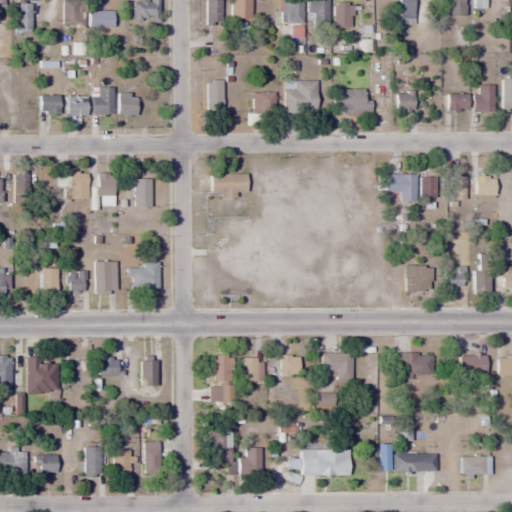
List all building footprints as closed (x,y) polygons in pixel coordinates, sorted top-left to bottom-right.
[(80,0),(61,0),(61,25),(80,25),(80,0)] [(157,0),(130,0),(131,21),(158,21),(157,0)] [(219,0),(204,0),(204,24),(219,24),(219,0)] [(228,0),(229,17),(249,17),(249,0),(228,0)] [(301,0),(279,0),(279,22),(301,22),(301,0)] [(305,0),(306,24),(327,24),(327,0),(305,0)] [(412,25),(412,0),(396,0),(397,25),(412,25)] [(445,0),(445,15),(463,15),(463,0),(445,0)] [(332,27),(351,27),(351,2),(332,2),(332,27)] [(13,33),(30,33),(30,3),(13,3),(13,33)] [(86,27),(111,27),(111,11),(86,11),(86,27)] [(511,78),(500,78),(500,113),(511,113),(511,78)] [(282,112),(315,112),(315,80),(282,80),(282,112)] [(221,81),(205,81),(205,113),(221,113),(221,81)] [(492,85),(477,85),(477,95),(470,95),(470,112),(492,112),(492,85)] [(110,115),(110,88),(90,88),(90,115),(110,115)] [(370,114),(370,99),(362,99),(362,89),(334,89),(334,114),(370,114)] [(274,93),(251,93),(251,116),(274,116),(274,93)] [(393,93),(393,112),(412,112),(412,93),(393,93)] [(444,112),(465,112),(465,93),(444,93),(444,112)] [(116,116),(134,116),(134,94),(116,94),(116,116)] [(57,113),(57,95),(37,95),(37,113),(57,113)] [(65,97),(65,116),(84,116),(84,97),(65,97)] [(27,172),(11,172),(11,204),(27,204),(27,172)] [(85,200),(85,173),(67,173),(67,187),(62,187),(62,200),(85,200)] [(96,206),(112,206),(112,173),(96,173),(96,206)] [(208,195),(208,216),(247,216),(247,195),(245,195),(244,174),(208,174),(208,195)] [(414,175),(384,175),(384,192),(399,192),(399,201),(414,201),(414,175)] [(463,200),(463,176),(447,176),(447,200),(463,200)] [(419,197),(435,197),(435,177),(419,177),(419,197)] [(473,196),(493,196),(493,177),(473,177),(473,196)] [(131,208),(148,208),(148,179),(131,179),(131,208)] [(487,294),(487,255),(476,255),(476,271),(472,271),(472,294),(487,294)] [(92,262),(92,294),(114,294),(114,262),(92,262)] [(156,263),(140,263),(140,267),(129,267),(129,289),(156,289),(156,263)] [(403,292),(429,292),(429,266),(403,266),(403,292)] [(442,287),(461,288),(462,270),(443,269),(442,287)] [(511,269),(500,269),(500,290),(511,289),(511,269)] [(55,272),(22,272),(22,292),(55,292),(55,272)] [(66,291),(82,291),(82,272),(66,272),(66,291)] [(350,354),(320,354),(320,370),(334,370),(334,379),(350,379),(350,354)] [(398,374),(429,374),(429,354),(398,354),(398,374)] [(211,382),(231,382),(231,355),(211,355),(211,382)] [(297,378),(297,355),(277,355),(277,378),(297,378)] [(484,355),(457,355),(457,379),(484,379),(484,355)] [(0,356),(0,394),(10,394),(10,357),(0,356)] [(511,356),(494,357),(494,375),(511,375),(511,356)] [(38,363),(38,357),(23,357),(23,393),(55,393),(55,363),(38,363)] [(96,358),(96,375),(116,375),(116,358),(96,358)] [(260,382),(260,358),(240,358),(240,382),(260,382)] [(64,359),(64,384),(81,384),(81,359),(64,359)] [(138,386),(154,386),(154,360),(138,360),(138,386)] [(230,428),(203,427),(203,467),(229,468),(230,428)] [(396,441),(409,441),(409,428),(396,428),(396,441)] [(158,442),(141,442),(141,475),(158,475),(158,442)] [(82,446),(82,477),(98,477),(98,446),(82,446)] [(259,448),(240,448),(240,457),(236,457),(236,475),(258,475),(259,448)] [(0,449),(0,472),(22,473),(22,450),(0,449)] [(128,477),(128,450),(111,450),(111,477),(128,477)] [(299,476),(347,476),(347,450),(299,450),(299,476)] [(415,454),(390,454),(390,473),(415,473),(415,454)] [(54,455),(31,455),(31,474),(54,474),(54,455)] [(458,474),(482,474),(482,457),(458,457),(458,474)]
